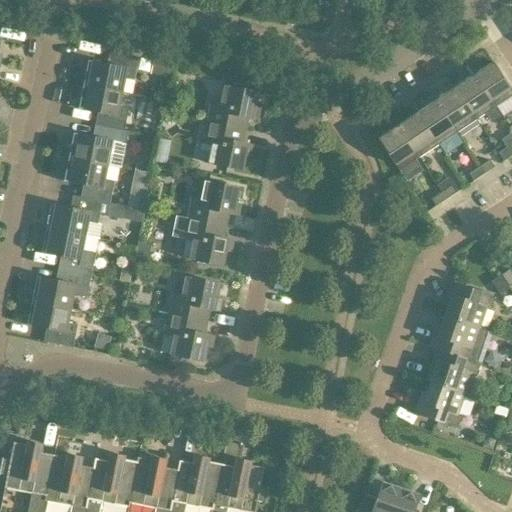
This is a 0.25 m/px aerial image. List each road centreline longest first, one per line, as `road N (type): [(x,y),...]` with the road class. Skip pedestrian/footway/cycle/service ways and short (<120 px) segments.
road 1 (residential): [(477,2),(296,126),(239,385),(221,394),(57,362),(10,388)]
road 2 (residential): [(511,205),(423,264),(367,429),(375,447),(442,472),(494,511)]
road 3 (residential): [(45,39),(0,282)]
